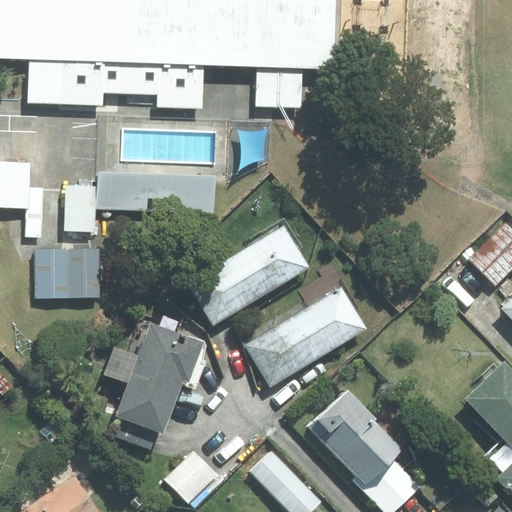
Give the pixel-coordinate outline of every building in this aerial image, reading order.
[(325,0),(0,0),(0,63),(324,71),(325,0)] [(99,71),(24,69),(23,106),(98,108),(99,71)] [(200,73),(152,73),(151,112),(199,112),(200,73)] [(299,77),(251,76),(251,111),(298,112),(299,77)] [(382,144),(310,143),(309,206),(381,207),(382,144)] [(34,166),(0,165),(0,220),(34,221),(34,166)] [(213,177),(112,176),(112,217),(213,218),(213,177)] [(98,196),(61,196),(61,244),(97,244),(98,196)] [(491,288),(511,266),(511,232),(502,223),(464,261),(491,288)] [(304,276),(279,230),(181,283),(206,329),(304,276)] [(91,262),(26,261),(26,306),(91,306),(91,262)] [(261,395),(364,334),(335,289),(234,350),(261,395)] [(511,293),(491,310),(511,332),(511,293)] [(184,392),(198,349),(137,329),(128,359),(109,351),(95,381),(116,389),(104,425),(154,442),(172,389),(184,392)] [(511,384),(494,366),(457,402),(495,446),(481,459),(490,485),(511,508),(511,384)] [(390,460),(395,453),(340,392),(301,425),(351,480),(347,486),(374,511),(392,511),(418,489),(390,460)] [(181,508),(215,479),(190,453),(160,482),(181,508)] [(280,511),(312,511),(318,506),(268,453),(243,476),(280,511)] [(97,511),(72,473),(13,511),(97,511)]
